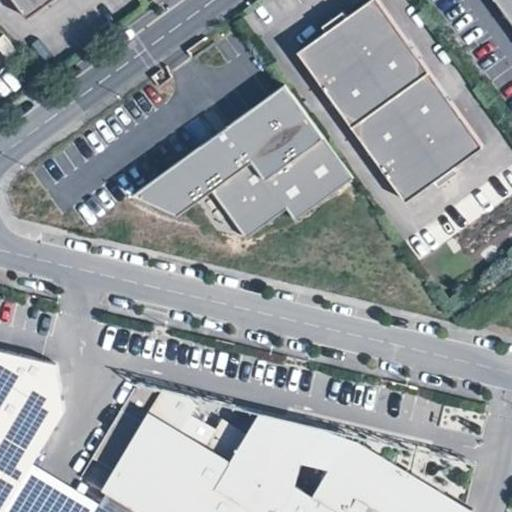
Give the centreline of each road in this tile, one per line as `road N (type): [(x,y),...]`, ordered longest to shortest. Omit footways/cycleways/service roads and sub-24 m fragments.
road 1 (residential): [(0,246),(511,369)]
road 2 (residential): [(0,155),(212,0)]
road 3 (unknown): [(117,275),(100,385),(77,450)]
